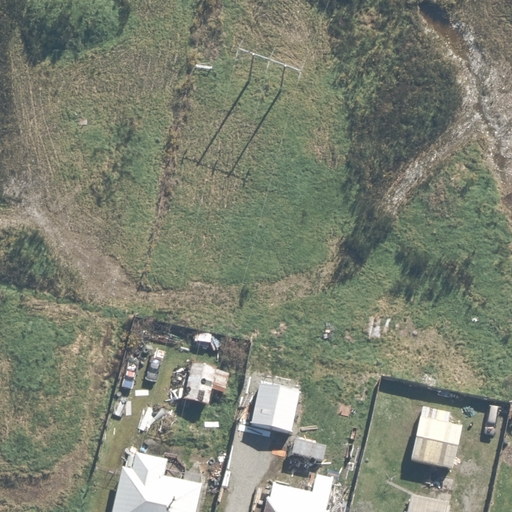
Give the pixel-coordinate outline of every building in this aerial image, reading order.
[(230,375),(191,367),(183,404),(208,410),(212,391),(226,394),(230,375)] [(292,436),(300,394),(256,387),(248,429),(292,436)] [(454,412),(419,406),(410,466),(455,473),(462,428),(452,426),(454,412)] [(328,443),(296,437),(293,458),(324,463),(328,443)] [(113,511),(197,511),(205,479),(183,474),(185,465),(136,453),(131,473),(123,471),(113,511)] [(327,511),(335,484),(282,470),(270,511),(327,511)]
